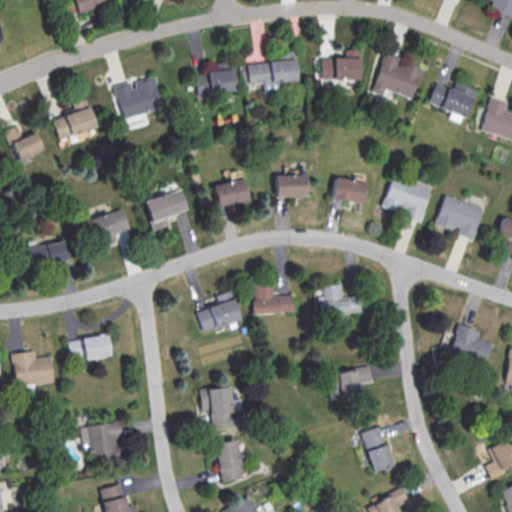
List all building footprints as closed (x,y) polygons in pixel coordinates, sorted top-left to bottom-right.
[(106,0),(108,4),(95,8),(94,6),(65,15),(59,0),(106,0)] [(511,0),(511,9),(509,16),(488,7),(491,1),(488,0),(511,0)] [(356,50),(356,80),(318,80),(318,58),(342,58),(342,50),(356,50)] [(243,64),(271,61),(271,53),(292,51),(295,81),(275,83),(276,92),(261,93),(260,83),(246,85),(243,64)] [(382,54),(367,91),(379,96),(382,89),(408,100),(420,70),(401,62),(399,67),(395,66),(397,60),(382,54)] [(205,71),(208,92),(234,89),(231,67),(205,71)] [(131,81),(131,82),(112,85),(119,116),(161,108),(154,76),(131,81)] [(473,88),(454,82),(452,88),(434,82),(427,103),(464,115),(473,88)] [(511,138),(511,112),(503,110),(506,102),(488,97),(478,129),(511,138)] [(50,118),(57,138),(94,126),(87,106),(50,118)] [(4,129),(17,159),(41,148),(32,128),(20,134),(16,124),(4,129)] [(288,173),(273,174),(273,196),(304,195),(304,168),(288,168),(288,173)] [(389,176),(427,189),(416,221),(400,216),(403,208),(399,207),(397,213),(378,206),(389,176)] [(361,200),(362,179),(331,177),(330,198),(361,200)] [(214,205),(245,200),(242,178),(211,183),(214,205)] [(142,199),(151,229),(167,224),(164,216),(186,209),(179,188),(142,199)] [(441,195),(480,209),(469,241),(453,235),(455,228),(452,226),(450,232),(431,225),(441,195)] [(94,247),(115,242),(116,243),(128,240),(121,208),(87,217),(94,247)] [(501,217),(511,220),(511,255),(502,252),(506,242),(494,238),(501,217)] [(64,258),(60,240),(27,246),(31,264),(64,258)] [(250,281),(251,312),(292,311),(291,294),(270,295),(270,281),(250,281)] [(321,315),(360,311),(358,294),(340,295),(339,282),(318,284),(321,315)] [(228,291),(204,299),(206,306),(194,310),(200,330),(237,319),(228,291)] [(477,338),(479,328),(456,323),(450,348),(487,356),(490,341),(477,338)] [(63,342),(78,339),(78,337),(105,332),(109,357),(82,361),(81,356),(66,358),(63,342)] [(511,348),(508,348),(503,380),(511,381),(511,348)] [(8,354),(30,352),(31,358),(47,357),(50,383),(13,387),(10,363),(9,363),(8,354)] [(369,380),(368,366),(336,369),(339,397),(358,395),(356,381),(369,380)] [(231,424),(228,385),(197,388),(198,410),(208,409),(210,426),(231,424)] [(78,425),(80,442),(87,441),(89,456),(118,453),(115,436),(122,435),(119,420),(78,425)] [(360,431),(371,470),(390,465),(378,425),(360,431)] [(487,474),(511,466),(511,451),(508,437),(486,444),(490,458),(482,460),(487,474)] [(219,481),(241,477),(234,438),(212,442),(219,481)] [(97,487),(102,511),(134,511),(132,503),(124,505),(119,482),(97,487)] [(511,511),(511,483),(499,489),(508,511),(511,511)] [(363,504),(367,511),(370,511),(376,509),(377,511),(399,511),(396,505),(407,500),(401,487),(363,504)]
